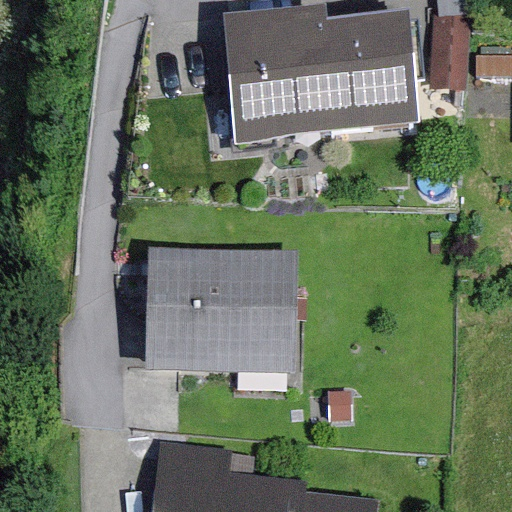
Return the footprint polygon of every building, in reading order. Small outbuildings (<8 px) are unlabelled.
[(334,5),(335,28),(412,24),(411,1),(334,5)] [(444,12),(441,77),(471,78),(474,14),(444,12)] [(312,13),(244,18),(255,160),(442,145),(437,80),(433,24),(314,33),(312,13)] [(310,254),(166,251),(164,370),(308,372),(309,322),(310,254)] [(367,388),(340,390),(340,426),(366,424),(367,388)] [(386,511),(389,495),(246,478),(249,454),(178,446),(169,511),(386,511)]
